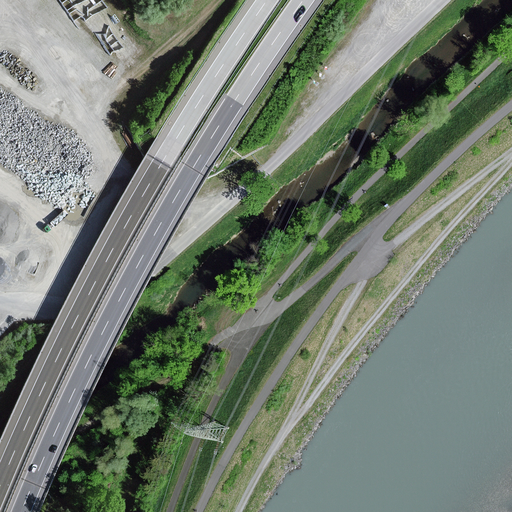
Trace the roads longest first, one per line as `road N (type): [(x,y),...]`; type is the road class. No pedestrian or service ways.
road 1 (motorway): [(21,511),(146,248),(303,0)]
road 2 (motorway): [(267,0),(120,235),(0,486)]
road 3 (track): [(511,160),(284,430),(240,511)]
road 4 (track): [(511,51),(343,212),(251,319)]
road 5 (track): [(225,210),(108,194),(120,162),(96,115),(52,70),(11,9),(0,20)]
road 6 (track): [(0,487),(251,319)]
road 7 (track): [(199,511),(266,391),(362,258)]
road 8 (track): [(251,319),(171,511)]
road 9 (track): [(251,319),(283,306),(397,212)]
road 10 (track): [(511,153),(371,264)]
road 11 (track): [(108,194),(61,295),(0,302)]
road 12 (track): [(365,280),(284,430)]
road 13 (track): [(397,212),(511,107)]
